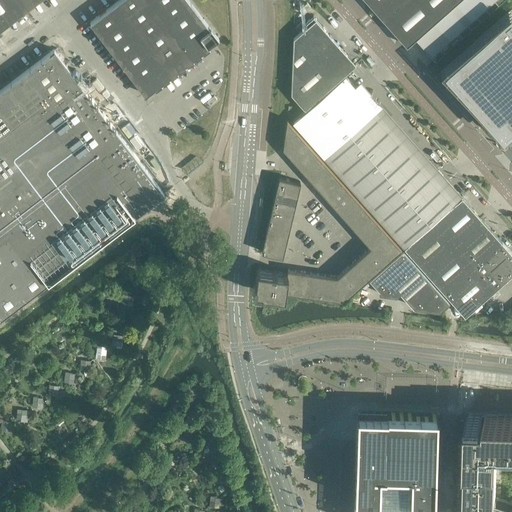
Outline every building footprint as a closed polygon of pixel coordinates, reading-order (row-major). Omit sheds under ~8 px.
[(0,0),(0,28),(26,9),(18,0),(0,0)] [(37,0),(18,0),(26,9),(37,0)] [(193,58),(194,57),(201,52),(202,51),(202,50),(206,48),(209,46),(218,38),(217,37),(210,27),(200,14),(188,0),(118,0),(114,4),(140,38),(164,20),(193,58)] [(366,0),(388,24),(389,25),(394,31),(398,36),(406,45),(415,37),(456,0),(366,0)] [(456,0),(415,37),(421,43),(429,52),(435,59),(501,0),(456,0)] [(308,2),(300,9),(304,13),(311,7),(308,2)] [(140,38),(114,4),(90,22),(116,56),(140,38)] [(510,11),(510,10),(444,69),(445,70),(445,71),(503,135),(508,130),(510,128),(511,126),(511,12),(511,11),(510,11)] [(292,72),(325,43),(332,36),(326,30),(313,15),(303,24),(305,27),(293,37),(292,72)] [(145,94),(155,87),(158,85),(161,82),(163,81),(169,76),(171,75),(177,70),(179,69),(185,64),(186,63),(187,63),(193,58),(164,20),(140,38),(116,56),(145,94)] [(211,26),(210,27),(216,35),(217,37),(219,36),(211,26)] [(332,36),(325,43),(340,61),(348,54),(332,36)] [(344,65),(340,61),(325,43),(292,72),(291,93),(294,96),(305,108),(348,70),(344,65)] [(127,145),(54,49),(0,90),(0,103),(66,191),(127,145)] [(356,63),(348,54),(340,61),(344,65),(348,70),(356,63)] [(355,86),(345,75),(306,110),(293,122),(404,247),(405,247),(457,201),(442,184),(422,161),(361,93),(355,86)] [(361,80),(355,86),(361,93),(422,161),(442,184),(457,201),(463,195),(449,179),(361,80)] [(66,191),(0,103),(0,241),(7,236),(66,191)] [(291,123),(287,119),(283,147),(284,148),(285,147),(289,152),(288,153),(290,155),(306,141),(291,123)] [(297,163),(313,149),(306,141),(290,155),(292,158),(293,157),(297,161),(297,162),(297,163)] [(141,211),(164,193),(127,145),(66,191),(7,236),(44,284),(62,271),(141,211)] [(307,174),(323,160),(313,149),(297,163),(298,163),(299,163),(303,167),(302,168),(307,174)] [(317,185),(333,171),(323,160),(307,174),(312,180),(313,179),(317,184),(317,185)] [(327,197),(343,182),(333,171),(317,185),(317,186),(318,186),(319,185),(323,190),(322,191),(327,197)] [(298,190),(300,182),(279,177),(276,192),(297,197),(296,196),(297,190),(298,190)] [(337,208),(353,193),(343,182),(327,197),(332,203),(333,202),(337,206),(337,207),(337,208)] [(294,204),(295,198),(296,198),(296,197),(297,197),(276,192),(272,207),(293,212),(295,204),(294,204)] [(347,219),(363,205),(353,193),(337,208),(338,208),(342,212),(341,213),(347,219)] [(507,247),(502,242),(502,241),(479,216),(462,196),(457,201),(405,247),(465,315),(492,291),(506,279),(511,273),(511,252),(507,247)] [(357,230),(373,216),(363,205),(347,219),(352,225),(353,224),(357,229),(357,230)] [(291,220),(293,212),(272,207),(269,221),(290,226),(289,225),(290,219),(291,220)] [(367,242),(383,227),(373,216),(357,230),(358,231),(358,230),(362,235),(361,235),(367,242)] [(287,233),(288,227),(289,227),(290,226),(269,221),(265,236),(286,241),(288,233),(287,233)] [(401,248),(383,227),(367,242),(371,246),(370,246),(371,247),(367,251),(366,251),(365,251),(379,267),(401,248)] [(44,284),(7,236),(0,241),(0,279),(2,279),(20,303),(41,287),(44,284)] [(284,249),(286,241),(265,236),(261,251),(282,256),(283,255),(282,254),(283,249),(284,249)] [(429,279),(403,249),(369,278),(380,290),(379,293),(396,295),(400,292),(407,299),(429,279)] [(379,267),(365,251),(365,252),(361,256),(360,255),(354,261),(368,277),(379,267)] [(368,277),(354,261),(348,266),(349,267),(344,271),(344,270),(343,271),(357,287),(368,277)] [(285,290),(288,273),(287,273),(257,268),(254,290),(255,290),(285,294),(285,290)] [(300,293),(303,271),(287,269),(287,273),(288,273),(285,290),(300,293)] [(315,295),(318,273),(317,273),(317,274),(311,274),(311,272),(303,271),(300,293),(315,295)] [(357,287),(343,271),(342,271),(342,272),(343,272),(338,276),(337,275),(337,276),(333,275),(330,297),(344,299),(357,287)] [(330,297),(333,275),(325,274),(325,276),(319,275),(319,274),(318,274),(318,273),(315,295),(330,297)] [(0,318),(20,303),(2,279),(0,279),(0,318)] [(427,297),(437,288),(429,279),(407,299),(413,306),(439,310),(427,297)] [(449,301),(437,288),(427,297),(439,310),(441,309),(449,301)] [(133,306),(134,296),(124,294),(123,304),(127,305),(127,306),(132,307),(132,306),(133,306)] [(122,347),(123,337),(118,336),(113,335),(111,345),(122,347)] [(106,359),(107,349),(102,348),(97,348),(96,358),(101,358),(101,359),(105,360),(105,359),(106,359)] [(90,371),(91,361),(81,360),(80,370),(90,371)] [(74,383),(75,374),(75,373),(65,372),(64,382),(69,383),(74,383)] [(457,372),(456,406),(471,406),(471,387),(479,388),(480,373),(457,372)] [(58,396),(59,386),(54,385),(49,384),(48,394),(53,395),(58,396)] [(42,408),(43,398),(38,397),(34,396),(32,406),(37,407),(37,408),(42,408)] [(26,420),(27,410),(28,410),(22,409),(18,408),(16,418),(21,419),(21,420),(26,420)] [(356,441),(356,468),(354,506),(354,511),(432,511),(436,414),(365,412),(357,411),(356,441)] [(511,511),(511,415),(511,416),(506,416),(506,415),(504,415),(504,416),(498,416),(498,415),(497,415),(497,416),(487,416),(487,415),(485,415),(485,416),(484,416),(482,416),(482,415),(480,415),(475,415),(475,414),(474,414),(474,415),(469,415),(469,414),(467,414),(467,416),(467,418),(466,423),(467,423),(467,431),(466,431),(466,436),(466,444),(466,450),(466,458),(465,458),(465,462),(466,462),(466,468),(465,468),(465,470),(466,470),(465,475),(465,477),(465,482),(465,484),(465,490),(464,490),(464,491),(465,491),(465,497),(464,497),(464,499),(465,499),(465,504),(464,504),(464,506),(464,511),(463,511),(511,511)] [(10,432),(12,422),(2,420),(0,430),(10,432)] [(209,453),(209,443),(200,442),(199,452),(209,453)] [(219,508),(220,498),(217,497),(210,496),(209,506),(219,508)]
